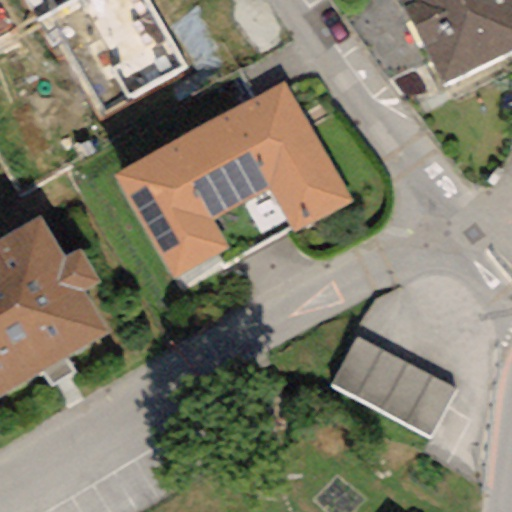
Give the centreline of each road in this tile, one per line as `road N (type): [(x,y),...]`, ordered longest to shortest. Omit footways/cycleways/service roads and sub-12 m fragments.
road 1 (residential): [(436,237),(267,308),(0,468)]
road 2 (residential): [(436,237),(284,0)]
road 3 (tertiary): [(469,511),(511,310)]
